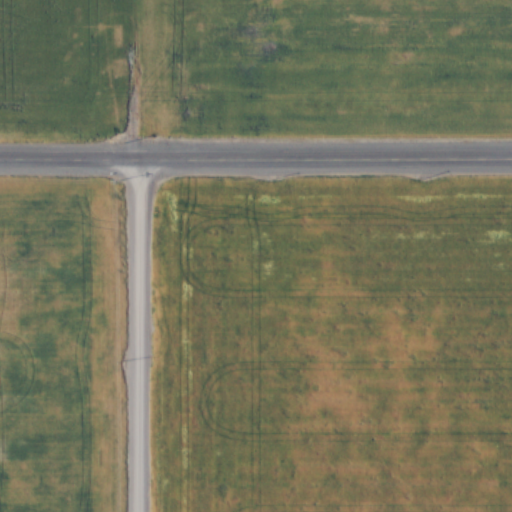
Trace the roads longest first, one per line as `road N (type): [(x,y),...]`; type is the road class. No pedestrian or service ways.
road 1 (tertiary): [(0,155),(511,154)]
road 2 (residential): [(141,511),(144,156)]
